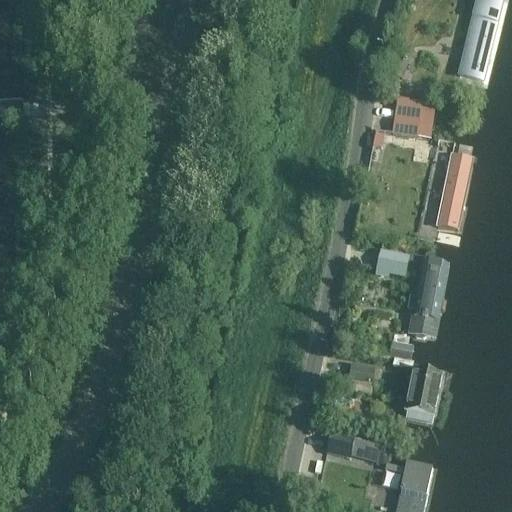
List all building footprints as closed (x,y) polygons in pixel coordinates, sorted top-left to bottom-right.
[(511,0),(471,0),(450,81),(488,90),(511,0)] [(403,84),(409,63),(399,60),(392,81),(403,84)] [(397,100),(395,119),(418,121),(420,103),(397,100)] [(420,122),(395,119),(392,136),(417,139),(420,122)] [(477,170),(430,162),(413,242),(462,249),(477,170)] [(404,280),(408,258),(381,252),(376,275),(404,280)] [(455,271),(411,263),(395,345),(439,353),(455,271)] [(373,388),(374,380),(381,381),(382,372),(375,371),(375,370),(351,366),(349,384),(373,388)] [(454,374),(410,366),(397,427),(441,435),(454,374)] [(357,442),(334,436),(328,455),(352,462),(357,442)] [(430,511),(441,468),(397,457),(383,511),(430,511)]
